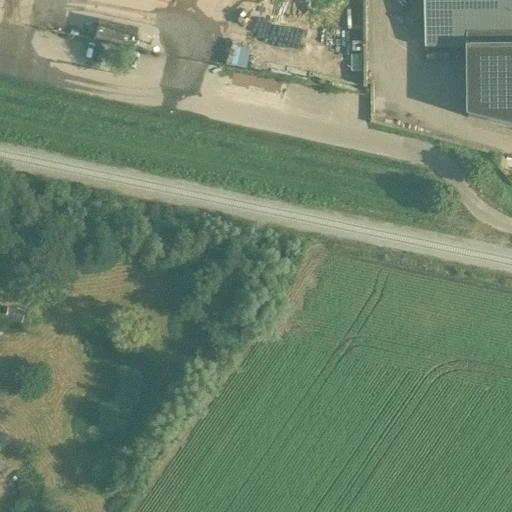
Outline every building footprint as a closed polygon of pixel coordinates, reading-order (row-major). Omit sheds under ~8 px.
[(511,0),(425,0),(427,49),(467,48),(511,47),(511,0)] [(97,22),(94,40),(133,48),(137,30),(97,22)] [(338,40),(251,23),(246,52),(332,68),(338,40)] [(8,249),(29,269),(44,253),(23,234),(8,249)] [(0,451),(11,442),(2,433),(0,435),(0,451)]
